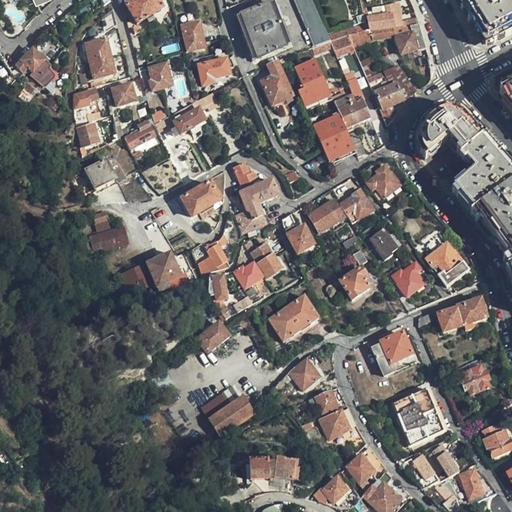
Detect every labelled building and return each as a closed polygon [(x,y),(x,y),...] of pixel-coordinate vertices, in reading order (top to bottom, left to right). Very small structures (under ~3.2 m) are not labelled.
[(88,0),(94,11),(105,5),(110,2),(109,0),(88,0)] [(137,25),(161,9),(154,0),(130,0),(124,4),(137,25)] [(293,0),(314,47),(329,42),(315,8),(311,0),(293,0)] [(511,0),(454,0),(480,42),(492,45),(511,34),(511,0)] [(290,44),(278,10),(271,13),(268,5),(237,16),(254,62),(284,48),(283,47),(290,44)] [(393,28),(394,32),(419,26),(417,19),(402,22),(398,23),(395,18),(399,17),(400,17),(396,5),(385,8),(387,17),(384,17),(371,19),(366,6),(361,7),(363,13),(366,20),(370,31),(382,29),(393,28)] [(118,32),(112,10),(101,21),(104,35),(108,34),(118,32)] [(177,15),(184,53),(202,50),(198,24),(191,25),(188,12),(177,15)] [(354,25),(366,20),(363,13),(356,16),(357,18),(352,20),(354,25)] [(18,21),(11,29),(18,36),(25,29),(18,21)] [(419,26),(394,32),(395,38),(401,56),(418,50),(419,53),(426,51),(419,26)] [(395,38),(394,32),(393,28),(382,29),(385,40),(395,38)] [(385,40),(382,29),(370,31),(371,42),(385,40)] [(367,30),(347,35),(352,47),(366,80),(378,75),(364,44),(371,42),(370,31),(368,30),(367,30)] [(118,32),(108,34),(111,48),(121,45),(118,32)] [(352,47),(347,35),(329,42),(334,53),(352,47)] [(84,46),(94,86),(103,84),(102,78),(113,74),(105,41),(84,46)] [(17,65),(23,73),(28,68),(33,73),(30,76),(43,89),(53,80),(53,77),(47,70),(49,68),(43,62),(44,60),(39,54),(38,55),(32,49),(31,50),(22,59),(17,65)] [(126,68),(123,56),(115,59),(117,69),(126,68)] [(294,67),(296,71),(316,62),(314,58),(294,67)] [(228,76),(225,60),(197,66),(201,87),(212,85),(211,80),(228,76)] [(292,98),(276,62),(266,67),(271,78),(260,84),(271,107),(272,107),(292,98)] [(299,94),(305,108),(331,97),(328,91),(316,62),(296,71),(305,92),(299,94)] [(170,87),(164,65),(148,70),(150,82),(147,83),(150,92),(170,87)] [(397,68),(378,75),(366,80),(370,91),(395,82),(397,87),(375,95),(382,112),(380,114),(386,128),(393,123),(396,116),(392,108),(406,103),(412,96),(397,68)] [(348,85),(363,122),(370,119),(354,80),(353,80),(350,74),(344,77),(348,85)] [(336,87),(328,91),(331,97),(333,101),(338,114),(340,118),(345,130),(363,122),(348,85),(337,90),(336,87)] [(134,102),(129,86),(112,91),(116,107),(134,102)] [(511,86),(500,93),(500,95),(503,102),(511,112),(511,86)] [(73,97),(72,114),(75,127),(88,123),(87,117),(90,116),(87,102),(96,100),(94,91),(73,97)] [(218,107),(211,94),(202,98),(210,112),(218,107)] [(331,97),(305,108),(307,112),(333,101),(331,97)] [(292,98),(272,107),(274,111),(294,102),(292,98)] [(193,103),(171,114),(172,115),(176,122),(187,115),(197,111),(193,103)] [(179,135),(182,133),(190,129),(197,124),(203,121),(197,110),(197,111),(187,115),(176,122),(173,124),(179,135)] [(448,141),(462,156),(484,137),(471,123),(464,115),(459,113),(452,111),(446,111),(439,113),(431,117),(424,123),(419,128),(417,133),(416,138),(417,147),(420,154),(424,160),(448,141)] [(312,126),(314,129),(340,118),(338,114),(312,126)] [(156,133),(173,124),(176,122),(172,115),(152,126),(156,133)] [(314,129),(328,162),(354,151),(352,146),(345,130),(340,118),(314,129)] [(88,123),(75,127),(80,148),(97,144),(93,126),(89,127),(88,123)] [(145,124),(134,129),(137,135),(131,139),(129,137),(123,141),(128,151),(152,138),(145,124)] [(197,124),(190,129),(193,135),(200,131),(197,124)] [(107,146),(117,141),(116,134),(104,137),(107,146)] [(484,137),(462,156),(475,172),(452,193),(457,200),(459,199),(471,213),(511,184),(511,175),(497,158),(500,155),(484,137)] [(359,142),(352,146),(354,151),(356,155),(357,157),(364,153),(359,142)] [(328,162),(330,166),(356,155),(354,151),(328,162)] [(511,169),(500,155),(497,158),(511,175),(511,169)] [(94,190),(113,180),(105,162),(84,171),(94,190)] [(243,164),(232,169),(243,193),(238,195),(245,213),(236,217),(242,234),(253,232),(258,228),(265,225),(260,213),(256,206),(277,197),(271,181),(258,186),(252,173),(248,175),(243,164)] [(400,187),(391,176),(389,176),(383,169),(376,174),(377,176),(366,185),(372,192),(375,190),(383,200),(400,187)] [(294,174),(285,178),(288,184),(297,181),(294,174)] [(116,185),(113,180),(94,190),(96,195),(116,185)] [(511,184),(471,213),(470,215),(475,222),(481,218),(493,235),(508,256),(502,260),(508,268),(511,266),(511,184)] [(218,202),(208,185),(179,201),(189,219),(218,202)] [(339,207),(351,226),(373,212),(366,202),(367,202),(360,192),(353,197),(353,198),(339,207)] [(321,210),(332,227),(344,219),(334,202),(321,210)] [(319,235),(332,227),(321,210),(308,218),(319,235)] [(260,213),(265,225),(268,222),(263,211),(260,213)] [(295,227),(289,216),(282,220),(281,225),(285,236),(297,256),(314,246),(303,228),(295,233),(292,228),(295,227)] [(97,220),(99,226),(108,223),(106,217),(97,220)] [(98,234),(110,230),(108,223),(99,226),(96,227),(98,234)] [(90,236),(96,255),(129,245),(123,226),(110,230),(98,234),(90,236)] [(397,249),(390,240),(383,231),(369,242),(383,262),(391,256),(390,254),(397,249)] [(198,265),(204,280),(204,276),(225,270),(225,268),(228,266),(218,248),(226,243),(222,236),(221,238),(219,240),(214,244),(215,246),(198,257),(201,264),(198,265)] [(393,237),(390,240),(397,249),(400,247),(393,237)] [(250,254),(256,264),(270,255),(264,245),(250,254)] [(469,273),(455,253),(453,253),(448,246),(427,260),(446,288),(469,273)] [(368,262),(361,252),(354,256),(361,266),(368,262)] [(156,287),(167,282),(179,277),(169,254),(157,259),(146,265),(156,287)] [(270,255),(256,264),(266,279),(279,270),(270,256),(270,255)] [(238,256),(236,262),(241,269),(245,265),(238,256)] [(424,285),(416,274),(420,272),(415,264),(402,274),(400,272),(393,276),(398,284),(398,286),(406,299),(424,285)] [(243,271),(241,269),(233,274),(243,290),(260,278),(252,265),(243,271)] [(150,284),(142,267),(126,274),(134,291),(150,284)] [(369,290),(363,279),(366,277),(361,270),(340,283),(352,301),(369,290)] [(334,275),(327,280),(333,289),(340,284),(334,275)] [(212,283),(208,285),(206,295),(209,298),(214,297),(216,302),(225,300),(221,278),(211,280),(212,283)] [(282,343),(319,321),(305,298),(269,320),(282,343)] [(486,320),(481,301),(457,308),(457,311),(436,317),(441,333),(486,320)] [(226,320),(232,317),(223,306),(217,310),(226,320)] [(417,324),(419,329),(431,322),(428,315),(418,320),(417,324)] [(227,337),(218,324),(209,331),(207,329),(204,332),(205,334),(197,341),(207,353),(227,337)] [(365,341),(369,352),(371,352),(381,347),(377,337),(365,341)] [(381,347),(371,352),(383,379),(394,374),(391,366),(411,356),(407,345),(397,340),(381,347)] [(307,362),(287,378),(282,381),(286,387),(294,381),(303,393),(319,379),(307,362)] [(471,373),(480,393),(488,390),(486,384),(489,383),(485,374),(482,374),(480,369),(471,373)] [(469,397),(480,393),(471,373),(461,376),(463,382),(461,384),(465,392),(467,392),(469,397)] [(337,387),(335,378),(324,382),(328,391),(337,387)] [(211,421),(243,399),(232,382),(200,405),(211,421)] [(308,401),(312,413),(320,409),(322,415),(346,405),(342,397),(338,389),(331,392),(308,401)] [(400,461),(410,457),(407,451),(413,447),(440,433),(420,395),(377,416),(400,458),(400,461)] [(348,410),(320,421),(329,440),(346,432),(359,451),(366,444),(360,434),(348,410)] [(508,441),(502,428),(494,431),(493,429),(483,433),(487,442),(484,443),(487,451),(489,451),(493,459),(511,450),(511,447),(509,441),(508,441)] [(369,447),(346,468),(365,494),(378,480),(377,478),(386,469),(369,447)] [(436,459),(448,477),(458,473),(441,447),(429,456),(433,462),(436,459)] [(438,482),(420,456),(411,461),(429,486),(438,482)] [(292,484),(295,464),(277,462),(276,464),(270,464),(269,462),(251,462),(252,482),(270,482),(270,480),(274,480),(274,481),(292,484)] [(365,494),(364,496),(379,511),(391,511),(393,510),(401,502),(385,485),(393,476),(388,471),(378,480),(365,494)] [(477,478),(474,472),(458,478),(459,482),(462,481),(469,500),(483,494),(485,499),(495,494),(483,477),(477,478)] [(322,493),(321,491),(313,498),(317,504),(321,505),(327,500),(332,507),(347,495),(337,481),(322,493)] [(451,502),(441,488),(437,490),(434,488),(432,489),(445,506),(448,504),(451,502)] [(393,510),(394,511),(400,511),(406,507),(401,502),(393,510)] [(336,511),(348,511),(351,509),(346,503),(342,503),(335,510),(336,511)]
